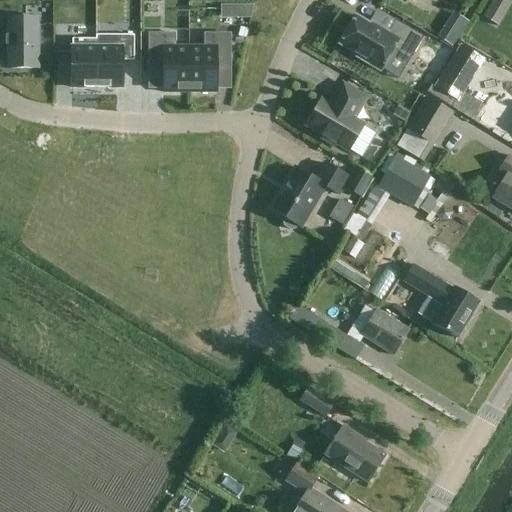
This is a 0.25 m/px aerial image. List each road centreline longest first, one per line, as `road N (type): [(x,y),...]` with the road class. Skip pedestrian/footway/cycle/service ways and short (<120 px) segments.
road 1 (residential): [(260,126),(236,233),(254,317),(285,347),(465,454)]
road 2 (residential): [(0,96),(41,115),(260,126)]
road 3 (residential): [(311,0),(260,126)]
